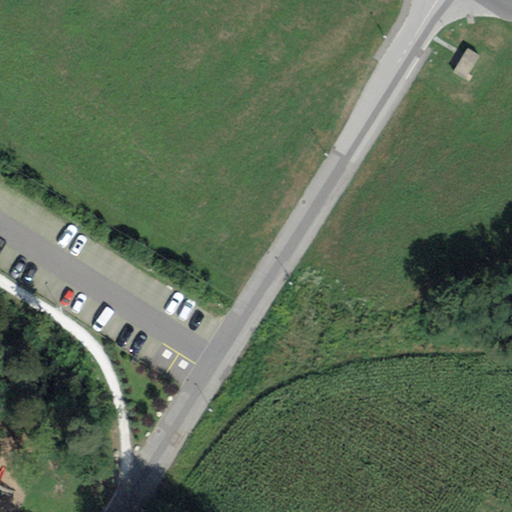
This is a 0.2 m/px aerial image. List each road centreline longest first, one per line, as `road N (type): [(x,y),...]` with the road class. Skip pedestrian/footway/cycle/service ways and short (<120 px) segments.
road 1 (unclassified): [(439,0),(123,511)]
road 2 (track): [(136,511),(107,359),(0,277)]
